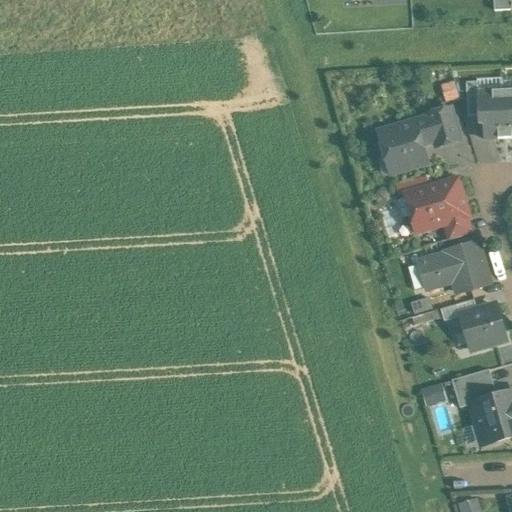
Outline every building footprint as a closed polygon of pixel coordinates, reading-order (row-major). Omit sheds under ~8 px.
[(510,0),(493,0),(494,12),(511,11),(510,0)] [(477,82),(466,83),(468,117),(479,116),(478,93),(477,82)] [(511,91),(503,92),(506,139),(511,138),(511,91)] [(478,93),(479,116),(480,124),(484,124),(485,140),(506,139),(503,92),(478,93)] [(450,109),(428,115),(429,119),(436,141),(438,148),(460,142),(450,109)] [(429,119),(387,132),(391,148),(388,154),(385,155),(381,162),(383,170),(391,175),(428,164),(422,145),(436,141),(429,119)] [(458,180),(405,196),(416,234),(445,225),(468,219),(470,218),(458,180)] [(468,219),(445,225),(449,241),(472,234),(468,219)] [(478,245),(447,254),(447,256),(420,264),(428,289),(455,281),(458,292),(489,283),(478,245)] [(474,300),(441,310),(444,322),(462,317),(462,316),(477,311),(474,300)] [(477,311),(462,316),(462,317),(472,351),(506,341),(496,306),(477,311)] [(489,370),(452,381),(460,409),(472,405),(472,404),(497,397),(489,370)] [(511,392),(497,397),(472,404),(472,405),(476,418),(474,418),(479,435),(483,434),(487,436),(489,441),(488,441),(489,444),(511,437),(511,392)]
